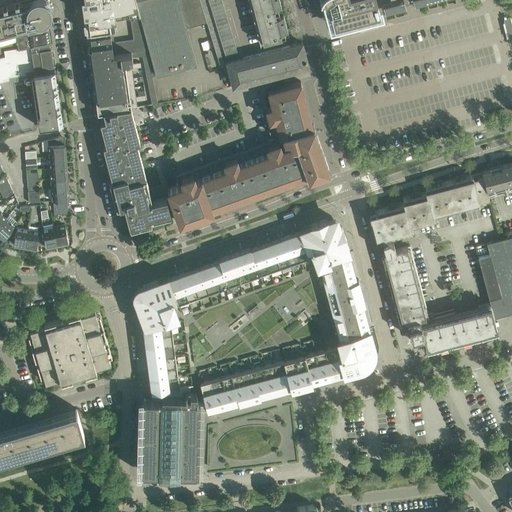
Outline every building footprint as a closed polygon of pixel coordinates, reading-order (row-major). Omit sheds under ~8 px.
[(52,21),(50,4),(44,0),(27,0),(0,7),(0,34),(37,25),(38,26),(45,25),(45,23),(52,21)] [(86,33),(110,30),(108,21),(142,16),(138,0),(84,0),(86,7),(83,7),(86,33)] [(138,0),(142,16),(157,75),(196,65),(186,26),(206,21),(205,17),(204,13),(203,9),(202,5),(200,1),(200,0),(138,0)] [(255,0),(266,40),(285,35),(284,31),(287,30),(283,13),(279,14),(277,6),(281,5),(279,0),(255,0)] [(323,0),(324,3),(323,4),(323,6),(323,7),(323,8),(323,9),(323,10),(323,12),(323,13),(324,15),(325,16),(325,18),(327,19),(328,20),(329,21),(330,25),(333,24),(334,24),(336,25),(337,25),(339,25),(341,25),(342,25),(344,25),(345,24),(347,23),(348,22),(350,22),(351,21),(351,20),(352,19),(359,17),(358,19),(357,20),(357,21),(359,19),(359,17),(380,12),(379,9),(384,8),(385,10),(405,5),(404,1),(409,0),(413,0),(414,2),(423,0),(323,0)] [(212,12),(214,19),(226,15),(224,9),(218,11),(212,12)] [(511,14),(511,9),(503,10),(509,39),(511,37),(511,14)] [(216,25),(222,23),(228,21),(226,15),(214,19),(216,25)] [(217,28),(219,34),(231,31),(229,24),(223,26),(217,28)] [(39,49),(50,47),(50,42),(47,25),(45,25),(38,26),(31,27),(32,28),(29,28),(18,31),(0,36),(0,55),(5,55),(4,49),(16,47),(16,48),(18,48),(38,44),(39,49)] [(97,112),(131,107),(137,106),(136,100),(136,96),(132,68),(131,63),(130,57),(130,52),(120,53),(113,54),(111,42),(110,30),(86,33),(90,58),(97,112)] [(221,41),(227,39),(233,37),(231,31),(219,34),(221,41)] [(222,44),(224,50),(236,46),(234,40),(228,42),(222,44)] [(233,87),(290,72),(308,67),(302,41),(301,41),(301,42),(226,62),(233,87)] [(4,49),(5,55),(0,55),(0,81),(8,79),(9,79),(8,76),(30,73),(36,72),(35,68),(54,65),(51,47),(50,47),(39,49),(38,44),(18,48),(19,51),(16,52),(16,48),(16,47),(4,49)] [(236,46),(224,50),(225,56),(237,53),(236,46)] [(36,72),(30,73),(38,126),(62,123),(60,109),(58,101),(59,101),(57,89),(57,87),(55,81),(56,81),(54,69),(36,72)] [(272,106),(263,109),(271,141),(176,175),(179,184),(167,188),(176,212),(175,212),(175,213),(176,213),(179,222),(213,210),(212,208),(308,174),(308,176),(329,169),(317,135),(316,135),(314,136),(311,126),(313,126),(314,126),(313,124),(312,124),(300,81),(268,89),(272,106)] [(140,142),(131,107),(97,112),(106,144),(103,145),(112,180),(109,181),(119,217),(126,214),(130,229),(151,223),(151,220),(171,215),(166,197),(152,200),(137,143),(140,142)] [(61,135),(52,138),(48,139),(49,156),(66,155),(65,138),(61,138),(61,135)] [(37,157),(36,149),(25,150),(25,158),(37,157)] [(67,166),(66,155),(49,156),(50,167),(67,166)] [(491,305),(492,310),(511,304),(511,162),(482,170),(482,171),(488,195),(511,188),(511,235),(475,245),(491,305)] [(67,177),(67,166),(50,167),(50,178),(67,177)] [(38,179),(38,171),(26,172),(27,180),(38,179)] [(497,331),(492,310),(491,305),(478,308),(478,309),(457,315),(456,315),(456,314),(421,323),(419,318),(426,316),(407,246),(395,249),(393,241),(392,241),(394,237),(396,238),(399,231),(400,231),(403,234),(408,229),(412,228),(410,223),(434,217),(432,212),(489,198),(488,195),(482,171),(466,176),(465,175),(454,178),(454,179),(443,182),(442,181),(431,184),(431,185),(425,186),(426,191),(420,193),(420,192),(409,195),(409,196),(402,198),(404,202),(398,204),(398,203),(387,206),(387,207),(375,210),(375,209),(369,210),(376,238),(381,236),(385,252),(388,256),(383,259),(382,259),(385,271),(386,270),(389,282),(388,283),(391,294),(392,294),(395,305),(394,306),(397,317),(398,317),(400,323),(407,321),(411,337),(423,334),(427,350),(433,348),(434,349),(445,346),(445,345),(456,342),(457,343),(463,341),(463,340),(484,334),(485,335),(491,334),(491,332),(497,331)] [(0,190),(10,186),(6,176),(0,178),(0,190)] [(68,188),(67,177),(50,178),(51,189),(68,188)] [(13,192),(10,186),(0,190),(3,197),(13,192)] [(53,200),(65,199),(67,199),(69,199),(68,188),(51,189),(52,200),(53,200)] [(39,189),(28,190),(28,201),(40,200),(39,189)] [(66,213),(66,205),(54,206),(54,214),(66,213)] [(8,233),(15,225),(6,217),(0,224),(0,235),(3,238),(4,237),(8,233)] [(250,246),(219,258),(219,259),(190,270),(179,274),(169,277),(168,275),(168,276),(159,279),(158,279),(142,285),(140,286),(139,286),(138,286),(137,287),(136,287),(136,288),(135,289),(134,290),(134,291),(134,292),(134,293),(134,294),(134,295),(134,296),(135,299),(141,316),(142,316),(145,325),(144,325),(152,390),(153,390),(153,398),(141,398),(139,471),(160,472),(161,467),(177,467),(176,472),(198,473),(199,407),(206,405),(207,409),(238,401),(239,402),(260,396),(260,395),(291,387),(291,388),(312,382),(312,381),(343,372),(343,371),(353,368),(353,370),(353,371),(354,371),(356,370),(358,370),(360,369),(362,368),(364,368),(365,367),(366,367),(367,366),(368,365),(369,363),(370,363),(371,362),(372,361),(373,359),(373,358),(374,357),(374,356),(374,354),(375,353),(375,352),(375,351),(375,350),(375,349),(374,347),(374,345),(374,343),(373,340),(372,337),(372,338),(370,339),(367,329),(369,328),(362,303),(364,303),(363,297),(360,298),(359,294),(362,293),(360,287),(357,288),(356,284),(359,284),(358,278),(355,278),(348,253),(350,252),(346,242),(347,242),(341,225),(340,225),(339,222),(339,221),(338,221),(338,220),(337,220),(337,219),(336,219),(336,218),(335,218),(334,218),(333,218),(332,218),(331,218),(330,218),(327,219),(327,218),(310,224),(310,225),(300,228),(301,230),(291,234),(291,233),(280,237),(250,248),(250,246)] [(53,223),(42,225),(43,229),(45,239),(46,244),(46,246),(57,244),(54,227),(53,223)] [(28,229),(25,246),(36,248),(36,246),(46,244),(45,239),(37,241),(39,230),(38,230),(38,226),(28,225),(28,229)] [(65,225),(55,227),(54,227),(57,244),(68,241),(65,225)] [(16,227),(15,237),(8,233),(4,237),(14,242),(13,244),(25,246),(28,229),(16,227)] [(97,316),(95,310),(80,315),(79,312),(44,322),(45,325),(30,329),(31,335),(28,336),(41,377),(44,377),(45,382),(60,378),(61,381),(79,376),(96,370),(96,367),(110,363),(109,357),(112,356),(108,345),(102,324),(100,315),(97,316)] [(0,457),(84,433),(83,429),(76,408),(0,430),(0,457)]
